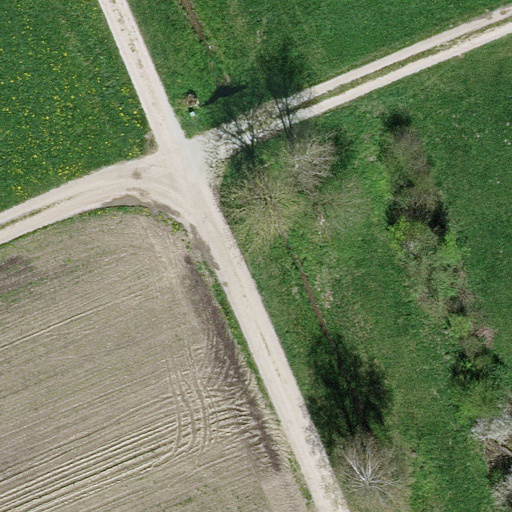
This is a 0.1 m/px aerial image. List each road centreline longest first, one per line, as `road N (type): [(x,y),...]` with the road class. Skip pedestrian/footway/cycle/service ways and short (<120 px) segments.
road 1 (track): [(107,0),(328,511)]
road 2 (track): [(175,160),(511,20)]
road 3 (track): [(175,160),(0,233)]
